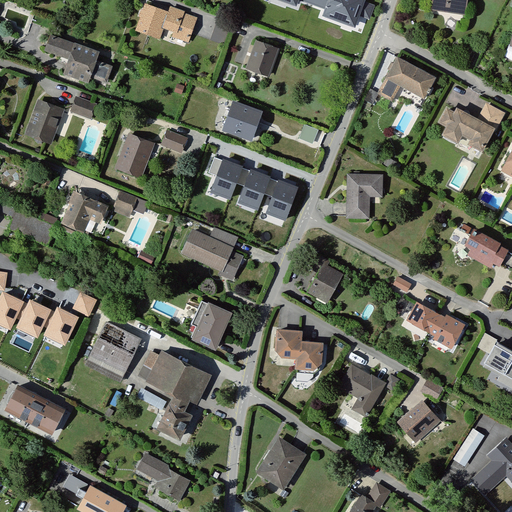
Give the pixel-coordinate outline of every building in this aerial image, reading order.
[(365,0),(328,0),(323,16),(356,28),(365,0)] [(467,0),(431,0),(431,7),(466,12),(467,0)] [(168,14),(145,6),(137,30),(161,38),(165,29),(172,32),(169,38),(190,45),(200,17),(171,6),(168,14)] [(115,55),(50,33),(44,50),(68,58),(63,74),(88,83),(90,76),(106,82),(115,55)] [(277,48),(256,40),(245,69),(267,77),(277,48)] [(438,74),(398,54),(379,92),(394,99),(400,87),(426,99),(438,74)] [(95,103),(73,95),(69,109),(91,116),(95,103)] [(63,109),(37,100),(24,135),(51,144),(63,109)] [(261,112),(231,101),(221,130),(250,141),(261,112)] [(454,114),(444,109),(438,123),(447,127),(442,137),(458,145),(462,137),(469,140),(466,146),(484,155),(505,114),(485,104),(477,119),(456,109),(454,114)] [(304,124),(299,139),(314,144),(319,129),(304,124)] [(189,136),(167,127),(160,143),(182,152),(189,136)] [(155,143),(126,132),(112,168),(140,179),(155,143)] [(511,141),(497,172),(511,179),(511,141)] [(222,158),(210,192),(232,200),(244,166),(222,158)] [(272,176),(249,168),(237,202),(260,210),(272,176)] [(381,175),(346,174),(345,213),(367,214),(368,196),(380,196),(381,175)] [(277,178),(265,212),(288,220),(300,187),(277,178)] [(108,207),(73,191),(59,223),(81,233),(87,218),(101,224),(108,207)] [(148,202),(119,191),(111,210),(129,217),(132,209),(143,213),(148,202)] [(209,237),(192,229),(181,254),(233,277),(243,255),(233,250),(239,237),(213,226),(209,237)] [(507,249),(471,229),(461,246),(469,251),(466,256),(485,267),(488,261),(497,266),(507,249)] [(342,273),(320,263),(305,292),(327,303),(342,273)] [(398,274),(395,282),(408,289),(412,281),(398,274)] [(24,302),(3,293),(0,299),(0,325),(11,331),(24,302)] [(74,308),(89,316),(96,301),(81,293),(74,308)] [(233,312),(201,298),(190,323),(198,326),(192,339),(217,349),(233,312)] [(51,310),(30,300),(17,328),(38,338),(51,310)] [(443,317),(415,302),(404,323),(433,337),(443,317)] [(79,317),(58,308),(44,336),(65,346),(79,317)] [(444,314),(443,317),(433,337),(431,340),(451,350),(464,324),(444,314)] [(142,338),(105,321),(86,364),(122,381),(142,338)] [(299,331),(276,328),(273,357),(295,359),(294,370),(321,373),(324,343),(298,341),(299,331)] [(212,372),(157,347),(141,383),(172,397),(157,428),(182,439),(192,416),(184,413),(189,402),(197,406),(212,372)] [(511,353),(509,352),(491,384),(511,395),(511,353)] [(385,381),(350,364),(338,387),(358,398),(352,410),(366,417),(385,381)] [(428,376),(422,388),(438,397),(444,384),(428,376)] [(67,410),(19,386),(6,410),(54,435),(67,410)] [(439,420),(421,400),(397,421),(415,441),(439,420)] [(475,426),(455,457),(467,464),(487,433),(475,426)] [(511,437),(508,433),(486,454),(492,461),(471,480),(484,494),(504,475),(511,484),(511,437)] [(306,453),(276,435),(254,473),(283,491),(306,453)] [(192,478),(144,453),(135,470),(156,481),(152,488),(180,502),(192,478)] [(88,485),(69,475),(63,486),(82,496),(88,485)] [(374,511),(389,491),(373,480),(350,511),(374,511)] [(121,511),(126,505),(88,485),(82,496),(75,510),(79,511),(121,511)]
